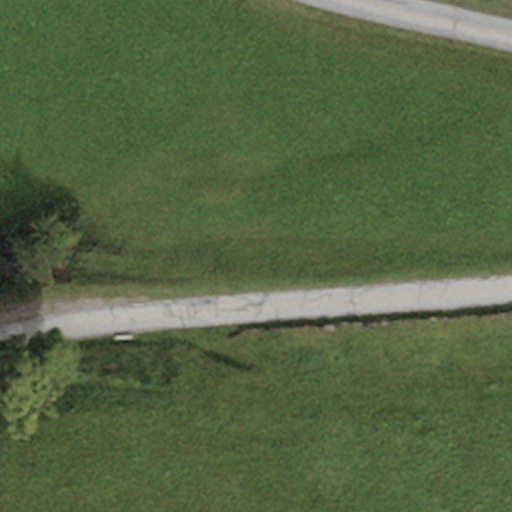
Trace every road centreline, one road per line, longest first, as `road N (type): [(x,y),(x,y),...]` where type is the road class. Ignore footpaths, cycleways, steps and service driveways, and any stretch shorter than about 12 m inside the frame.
road 1 (residential): [(0,342),(107,323),(511,292)]
road 2 (unclassified): [(340,0),(511,39)]
